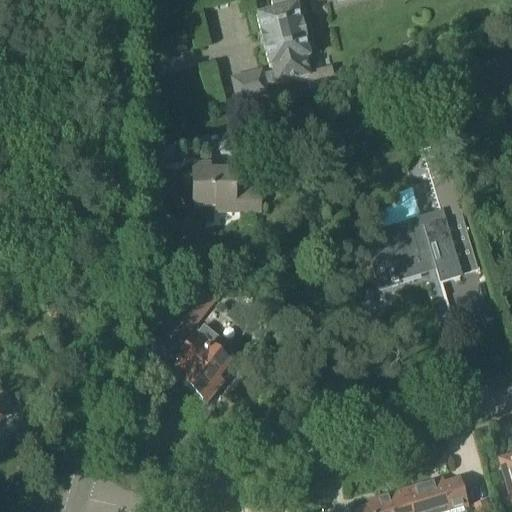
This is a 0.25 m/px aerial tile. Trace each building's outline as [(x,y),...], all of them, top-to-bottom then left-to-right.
[(330,70),(307,75),(303,61),(307,60),(303,42),(304,42),(300,26),(299,26),(298,23),(301,22),(298,11),(295,12),(294,8),(291,9),(288,0),(286,0),(269,4),(272,14),(254,18),(259,36),(258,37),(262,53),(263,52),(267,70),(270,70),(271,75),(261,77),(260,73),(229,81),(235,105),(266,97),(264,88),(274,85),(274,87),(297,81),(297,84),(306,81),(309,94),(335,87),(330,70)] [(439,218),(383,234),(361,240),(377,294),(399,288),(399,285),(434,275),(437,286),(478,274),(449,178),(448,178),(433,130),(411,137),(414,148),(426,144),(437,182),(429,184),(439,218)] [(469,160),(482,157),(477,141),(464,144),(469,160)] [(233,193),(233,175),(192,176),(193,210),(215,209),(216,216),(258,215),(258,192),(233,193)] [(189,336),(214,305),(193,288),(168,319),(189,336)] [(220,343),(202,329),(175,363),(177,365),(169,377),(205,408),(223,386),(219,382),(230,368),(224,363),(229,358),(216,347),(220,343)] [(0,422),(10,418),(0,396),(0,422)] [(503,464),(498,465),(511,509),(511,508),(511,455),(511,456),(506,458),(503,464)] [(441,489),(439,483),(403,493),(408,511),(465,511),(457,484),(441,489)] [(362,511),(408,511),(403,493),(367,504),(369,510),(362,511)]
